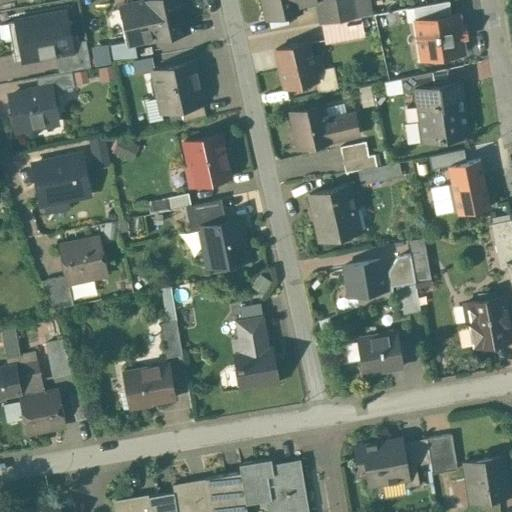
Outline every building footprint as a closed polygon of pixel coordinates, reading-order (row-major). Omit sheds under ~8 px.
[(179,0),(145,0),(124,5),(132,39),(132,42),(134,42),(187,30),(179,0)] [(262,0),(267,18),(301,10),(298,0),(262,0)] [(352,0),(316,0),(321,23),(322,23),(356,17),(352,0)] [(448,0),(447,0),(413,6),(415,20),(450,15),(448,0)] [(20,32),(11,34),(15,61),(55,54),(72,51),(71,43),(65,11),(18,20),(20,32)] [(450,15),(415,20),(421,58),(463,51),(460,37),(466,36),(464,24),(459,25),(457,14),(450,15)] [(356,17),(322,23),(325,39),(359,33),(356,17)] [(132,39),(107,44),(110,61),(136,56),(134,42),(132,42),(132,39)] [(85,40),(71,43),(72,51),(55,54),(59,72),(71,70),(90,66),(85,40)] [(308,41),(275,49),(284,88),(317,80),(315,71),(321,70),(317,55),(311,56),(308,41)] [(193,60),(152,69),(161,112),(180,108),(202,103),(193,60)] [(59,72),(36,77),(38,89),(50,86),(51,90),(74,86),(71,70),(59,72)] [(431,70),(400,76),(402,91),(416,89),(415,88),(434,85),(431,70)] [(434,85),(415,88),(416,89),(423,139),(467,133),(459,81),(434,85)] [(38,89),(9,94),(16,129),(57,121),(51,90),(50,86),(38,89)] [(202,103),(180,108),(182,120),(205,115),(202,103)] [(322,103),(290,111),(298,147),(331,140),(330,139),(358,133),(353,113),(326,119),(322,103)] [(219,132),(183,140),(189,165),(186,166),(190,185),(229,176),(219,132)] [(365,140),(339,145),(345,172),(357,169),(376,165),(374,153),(368,154),(365,140)] [(433,154),(436,166),(472,156),(469,145),(433,154)] [(81,157),(33,166),(41,205),(88,196),(81,157)] [(480,158),(448,164),(458,212),(490,206),(481,165),(481,164),(480,158)] [(376,165),(357,169),(360,183),(401,175),(398,161),(376,165)] [(348,183),(308,193),(308,194),(309,194),(319,239),(319,240),(360,230),(359,229),(356,230),(350,208),(354,207),(348,185),(349,185),(348,183)] [(188,192),(166,196),(168,208),(186,205),(190,204),(188,192)] [(201,225),(226,220),(221,198),(190,204),(186,205),(191,229),(201,227),(201,225)] [(226,220),(201,225),(201,227),(209,265),(247,257),(239,218),(226,220)] [(511,222),(511,218),(492,222),(501,264),(506,263),(511,261),(511,222)] [(98,236),(61,242),(65,261),(63,261),(66,274),(67,281),(68,281),(105,274),(98,236)] [(380,258),(343,265),(348,294),(355,293),(358,306),(386,296),(389,295),(390,293),(391,290),(392,287),(392,285),(395,284),(414,281),(410,253),(397,255),(387,270),(388,274),(383,275),(380,258)] [(66,274),(41,278),(51,308),(73,304),(68,281),(67,281),(66,274)] [(414,281),(395,284),(400,313),(419,309),(414,281)] [(502,295),(465,301),(473,344),(510,337),(502,295)] [(257,303),(239,306),(241,318),(259,315),(257,303)] [(241,318),(235,319),(241,352),(268,347),(262,314),(259,315),(241,318)] [(176,319),(159,322),(165,357),(182,354),(176,319)] [(20,324),(6,325),(8,354),(22,353),(20,324)] [(396,331),(356,338),(362,372),(402,365),(396,331)] [(61,339),(44,342),(52,374),(51,375),(52,377),(73,372),(61,339)] [(241,352),(234,353),(237,367),(238,367),(241,382),(240,382),(240,386),(242,385),(241,383),(258,381),(258,385),(277,381),(271,346),(268,347),(241,352)] [(37,359),(0,366),(0,395),(19,391),(18,383),(41,379),(37,359)] [(167,363),(123,370),(127,389),(133,388),(136,406),(151,403),(151,401),(173,397),(167,363)] [(41,379),(18,383),(19,391),(27,431),(63,424),(56,390),(44,393),(41,379)] [(451,432),(425,437),(429,461),(430,461),(432,472),(457,467),(451,432)] [(402,435),(364,441),(365,449),(354,451),(357,468),(364,467),(367,485),(403,479),(404,485),(418,483),(415,464),(407,465),(403,441),(402,435)] [(425,437),(403,441),(407,465),(415,464),(429,461),(425,437)] [(503,453),(462,460),(469,501),(510,494),(503,453)] [(270,458),(238,463),(240,472),(245,502),(268,498),(270,511),(284,511),(304,509),(296,463),(272,467),(270,458)] [(205,480),(174,485),(173,483),(172,483),(173,491),(176,511),(230,511),(246,509),(245,502),(240,472),(204,478),(205,480)] [(176,511),(173,491),(148,495),(148,497),(117,502),(118,511),(176,511)] [(59,511),(58,502),(19,509),(19,511),(59,511)]
